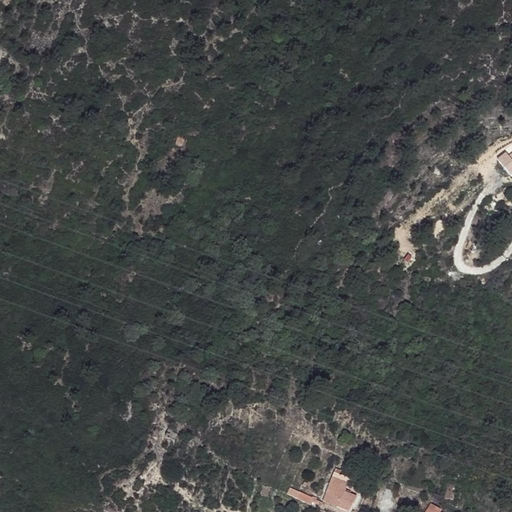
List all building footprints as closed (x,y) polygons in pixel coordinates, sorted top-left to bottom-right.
[(494,159),(506,176),(511,171),(511,157),(511,158),(508,153),(506,151),(494,159)] [(165,430),(163,436),(170,439),(172,432),(165,430)] [(325,471),(323,484),(332,472),(325,471)] [(323,484),(318,503),(345,510),(350,493),(340,489),(344,475),(332,472),(323,484)] [(435,483),(434,495),(443,495),(444,486),(435,483)] [(420,501),(413,511),(427,511),(431,505),(420,501)]
